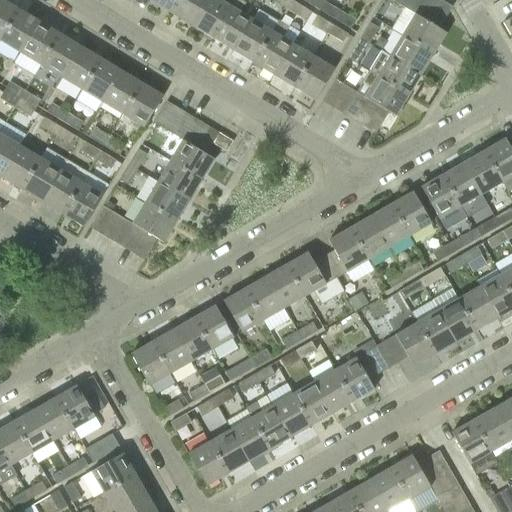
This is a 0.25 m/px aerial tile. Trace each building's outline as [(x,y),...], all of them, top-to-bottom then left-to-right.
[(0,0),(0,38),(18,9),(1,0),(0,0)] [(150,0),(150,1),(171,13),(178,0),(150,0)] [(178,0),(171,13),(192,25),(206,0),(178,0)] [(234,0),(220,0),(206,0),(192,25),(212,38),(231,7),(234,0)] [(270,0),(287,10),(292,1),(290,0),(270,0)] [(398,0),(396,3),(407,10),(413,0),(398,0)] [(415,14),(419,16),(428,0),(413,0),(407,10),(415,14)] [(428,0),(419,16),(428,22),(441,1),(439,0),(428,0)] [(287,10),(301,18),(307,9),(292,1),(287,10)] [(428,22),(439,29),(452,7),(441,1),(428,22)] [(336,21),(342,12),(325,2),(320,11),(336,21)] [(233,50),(252,19),(231,7),(212,38),(233,50)] [(0,38),(0,41),(20,53),(39,22),(18,9),(0,38)] [(336,21),(351,29),(356,21),(342,12),(336,21)] [(402,35),(434,54),(446,33),(439,29),(428,22),(419,16),(415,14),(402,35)] [(328,34),(333,26),(317,16),(312,24),(328,34)] [(511,17),(503,23),(511,37),(511,17)] [(233,50),(254,63),(275,28),(264,21),(262,25),(252,19),(233,50)] [(254,63),(274,75),(293,44),(283,38),(289,26),(279,20),(275,28),(254,63)] [(20,53),(40,65),(59,34),(39,22),(20,53)] [(361,37),(370,42),(378,28),(369,23),(361,37)] [(343,43),(348,34),(333,26),(328,34),(343,43)] [(40,65),(61,78),(80,47),(59,34),(40,65)] [(421,75),(434,54),(402,35),(390,56),(421,75)] [(350,54),(359,59),(370,42),(361,37),(350,54)] [(274,75),(295,88),(314,57),(293,44),(274,75)] [(61,78),(82,90),(101,59),(80,47),(61,78)] [(377,77),(409,96),(421,75),(390,56),(377,77)] [(295,88),(316,100),(335,69),(314,57),(295,88)] [(82,90),(102,103),(121,71),(101,59),(82,90)] [(102,103),(123,115),(142,84),(121,71),(102,103)] [(379,106),(389,112),(396,116),(409,96),(377,77),(365,98),(369,99),(379,106)] [(322,101),(333,108),(346,86),(335,80),(322,101)] [(21,100),(26,92),(10,82),(5,90),(21,100)] [(123,115),(144,128),(163,96),(142,84),(123,115)] [(333,108),(344,115),(357,93),(346,86),(333,108)] [(0,98),(16,108),(21,100),(5,90),(0,98)] [(36,108),(40,101),(26,92),(21,100),(36,108)] [(344,115),(355,121),(369,99),(365,98),(357,93),(344,115)] [(355,121),(366,127),(379,106),(369,99),(355,121)] [(30,117),(36,108),(21,100),(16,108),(30,117)] [(154,123),(165,130),(178,108),(167,102),(154,123)] [(63,122),(68,113),(52,104),(47,112),(63,122)] [(366,127),(376,134),(389,112),(379,106),(366,127)] [(165,130),(176,136),(189,115),(178,108),(165,130)] [(78,131),(83,122),(68,113),(63,122),(78,131)] [(176,136),(188,143),(200,122),(189,115),(176,136)] [(55,136),(60,127),(44,118),(39,126),(55,136)] [(188,143),(197,149),(210,128),(200,122),(188,143)] [(70,144),(75,136),(60,127),(55,136),(70,144)] [(207,155),(214,144),(220,134),(210,128),(197,149),(207,155)] [(105,147),(110,139),(93,129),(88,137),(105,147)] [(0,176),(1,177),(20,146),(0,133),(0,176)] [(214,144),(227,152),(233,142),(220,134),(214,144)] [(119,155),(124,147),(110,139),(105,147),(119,155)] [(503,183),(511,177),(511,149),(505,139),(484,151),(503,183)] [(170,161),(201,180),(214,159),(207,155),(197,149),(188,143),(182,140),(170,161)] [(97,161),(102,152),(86,142),(80,151),(97,161)] [(1,177),(21,190),(41,159),(20,146),(1,177)] [(21,190),(42,202),(60,170),(66,160),(47,149),(41,159),(21,190)] [(129,164),(138,169),(146,154),(138,149),(129,164)] [(482,195),(503,183),(484,151),(463,163),(482,195)] [(97,161),(111,169),(116,161),(102,152),(97,161)] [(189,201),(201,180),(170,161),(157,182),(189,201)] [(460,207),(482,195),(463,163),(442,175),(460,207)] [(120,180),(128,185),(138,169),(129,164),(120,180)] [(42,202),(63,215),(82,183),(60,170),(42,202)] [(439,219),(460,207),(442,175),(421,187),(439,219)] [(145,203),(176,222),(189,201),(157,182),(145,203)] [(63,215),(84,227),(102,196),(82,183),(63,215)] [(410,236),(431,224),(413,192),(392,204),(410,236)] [(147,232),(157,239),(164,243),(176,222),(145,203),(132,224),(136,226),(147,232)] [(389,248),(410,236),(392,204),(371,216),(389,248)] [(90,228),(101,235),(114,213),(103,206),(90,228)] [(495,217),(500,226),(511,219),(511,211),(510,208),(495,217)] [(101,235),(112,241),(125,219),(114,213),(101,235)] [(368,260),(389,248),(371,216),(350,228),(368,260)] [(484,236),(500,226),(495,217),(478,227),(484,236)] [(112,241),(123,248),(136,226),(132,224),(125,219),(112,241)] [(123,248),(134,254),(147,232),(136,226),(123,248)] [(511,226),(503,231),(508,240),(511,237),(511,226)] [(346,272),(368,260),(350,228),(329,240),(334,250),(323,257),(336,278),(346,272)] [(506,248),(503,243),(508,240),(503,231),(486,241),(495,255),(506,248)] [(134,254),(144,260),(157,239),(147,232),(134,254)] [(448,244),(453,253),(469,244),(464,235),(448,244)] [(437,262),(453,253),(448,244),(432,253),(437,262)] [(461,255),(466,265),(482,255),(477,246),(461,255)] [(326,284),(336,278),(323,257),(313,262),(308,252),(287,265),(305,296),(326,284)] [(450,274),(466,265),(461,255),(445,265),(450,274)] [(402,271),(407,280),(423,271),(418,262),(402,271)] [(284,309),(305,296),(287,265),(265,277),(284,309)] [(511,295),(511,267),(500,275),(511,295)] [(419,280),(425,288),(440,279),(435,270),(419,280)] [(392,289),(407,280),(402,271),(387,280),(392,289)] [(497,319),(511,310),(511,295),(500,275),(479,287),(497,319)] [(263,321),(284,309),(265,277),(244,289),(263,321)] [(409,298),(425,288),(419,280),(404,289),(409,298)] [(476,331),(497,319),(479,287),(458,299),(476,331)] [(241,333),(263,321),(244,289),(223,301),(241,333)] [(455,343),(476,331),(458,299),(437,311),(455,343)] [(362,309),(374,340),(394,332),(382,301),(362,309)] [(213,349),(234,337),(215,305),(194,317),(213,349)] [(434,355),(455,343),(437,311),(416,323),(434,355)] [(192,361),(213,349),(194,317),(173,330),(192,361)] [(297,331),(302,340),(318,331),(313,322),(297,331)] [(386,341),(398,362),(408,357),(414,367),(434,355),(416,323),(395,335),(389,339),(386,341)] [(170,374),(192,361),(173,330),(152,342),(170,374)] [(286,349),(302,340),(297,331),(281,340),(286,349)] [(296,350),(301,359),(316,350),(311,341),(296,350)] [(398,362),(386,341),(376,346),(389,368),(398,362)] [(149,386),(170,374),(152,342),(131,354),(149,386)] [(389,368),(376,346),(366,353),(378,374),(389,368)] [(256,367),(269,359),(265,349),(251,357),(256,367)] [(285,369),(301,359),(296,350),(280,360),(285,369)] [(369,380),(378,374),(366,353),(360,355),(356,358),(335,370),(353,402),(374,390),(369,380)] [(239,376),(256,367),(251,357),(235,367),(239,376)] [(254,374),(259,383),(275,374),(270,365),(254,374)] [(332,414),(353,402),(335,370),(314,382),(332,414)] [(243,392),(259,383),(254,374),(238,383),(243,392)] [(205,384),(210,393),(225,384),(220,375),(205,384)] [(311,426),(332,414),(314,382),(293,394),(311,426)] [(194,402),(210,393),(205,384),(189,393),(194,402)] [(74,429),(95,417),(77,385),(56,397),(74,429)] [(213,398),(218,407),(233,398),(228,389),(213,398)] [(290,438),(311,426),(293,394),(272,406),(290,438)] [(53,441),(74,429),(56,397),(35,409),(53,441)] [(511,397),(493,408),(511,440),(511,397)] [(201,416),(218,407),(213,398),(196,408),(201,416)] [(162,409),(167,418),(183,409),(178,399),(162,409)] [(270,450),(290,438),(272,406),(251,418),(270,450)] [(497,460),(511,450),(511,440),(493,408),(472,420),(491,452),(492,452),(497,460)] [(32,453),(53,441),(35,409),(14,421),(32,453)] [(170,422),(175,432),(191,422),(186,413),(170,422)] [(249,462),(270,450),(251,418),(230,430),(249,462)] [(470,464),(491,452),(472,420),(451,432),(470,464)] [(0,446),(11,465),(32,453),(14,421),(0,429),(0,446)] [(228,474),(249,462),(230,430),(209,442),(228,474)] [(113,433),(86,449),(94,463),(121,448),(113,433)] [(207,486),(228,474),(209,442),(188,454),(207,486)] [(0,471),(11,465),(0,446),(0,471)] [(427,458),(440,481),(452,474),(439,451),(427,458)] [(104,492),(135,474),(123,453),(91,471),(104,492)] [(430,487),(417,463),(412,455),(391,467),(409,499),(430,487)] [(68,467),(73,475),(88,466),(83,458),(68,467)] [(427,458),(417,463),(430,487),(440,481),(427,458)] [(57,484),(73,475),(68,467),(52,476),(57,484)] [(388,511),(409,499),(391,467),(370,480),(388,511)] [(114,511),(117,511),(147,495),(135,474),(104,492),(114,511)] [(440,481),(430,487),(436,497),(458,484),(452,474),(440,481)] [(359,511),(386,511),(388,511),(370,480),(348,492),(359,511)] [(26,490),(31,499),(46,490),(42,482),(26,490)] [(73,504),(82,498),(72,482),(64,488),(73,504)] [(436,497),(442,507),(464,495),(458,484),(436,497)] [(511,510),(511,485),(501,492),(511,510)] [(15,508),(31,499),(26,490),(10,500),(15,508)] [(59,511),(67,506),(58,490),(50,495),(59,511)] [(331,511),(359,511),(348,492),(327,504),(331,511)] [(496,511),(511,511),(511,510),(501,492),(489,499),(496,511)] [(156,511),(147,495),(117,511),(156,511)] [(442,507),(444,511),(458,511),(470,505),(464,495),(442,507)]
